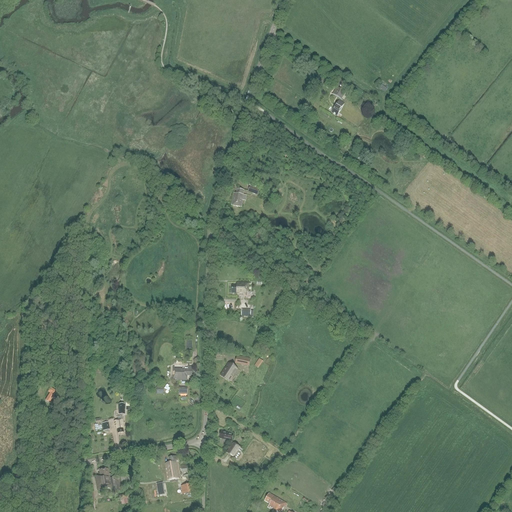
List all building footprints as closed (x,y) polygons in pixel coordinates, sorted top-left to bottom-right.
[(345,92),(336,87),(332,94),(341,99),(345,92)] [(337,116),(344,104),(339,101),(331,113),(337,116)] [(259,189),(250,186),(248,192),(257,195),(259,189)] [(234,193),(234,196),(232,205),(242,207),(244,195),(243,195),(244,191),(237,189),(236,194),(234,193)] [(248,292),(248,284),(239,284),(239,286),(232,286),(232,293),(239,294),(246,294),(246,292),(248,292)] [(236,364),(249,366),(250,359),(237,356),(236,364)] [(260,368),(265,361),(261,358),(255,365),(260,368)] [(220,376),(230,382),(238,369),(228,363),(220,376)] [(192,376),(192,367),(188,367),(188,368),(186,368),(186,367),(173,367),(173,380),(187,381),(187,376),(192,376)] [(53,400),(55,398),(53,397),(56,392),(50,388),(48,392),(50,393),(46,400),(49,403),(52,399),(53,400)] [(123,428),(123,423),(123,420),(114,421),(115,426),(116,429),(117,429),(118,433),(123,432),(123,428)] [(233,435),(229,434),(229,433),(221,431),(219,439),(227,441),(227,440),(232,441),(233,435)] [(243,450),(233,443),(227,453),(233,457),(234,457),(237,459),(243,450)] [(176,461),(178,461),(177,456),(168,458),(169,463),(165,464),(168,480),(179,478),(176,461)] [(181,466),(182,475),(189,474),(188,464),(181,466)] [(112,488),(110,478),(110,476),(109,476),(108,469),(99,470),(100,476),(95,476),(98,491),(111,488),(112,488)] [(112,488),(111,488),(112,492),(122,490),(120,476),(110,478),(112,488)] [(164,494),(163,487),(165,487),(165,483),(162,483),(162,482),(156,483),(158,495),(164,494)] [(194,492),(193,484),(181,486),(183,494),(194,492)] [(92,492),(92,490),(86,491),(87,511),(92,511),(92,510),(95,510),(94,492),(92,492)] [(128,504),(126,494),(119,495),(120,501),(121,501),(122,505),(128,504)] [(275,511),(280,511),(285,503),(269,494),(265,501),(270,504),(268,507),(273,511),(274,509),(276,511),(275,511)]
